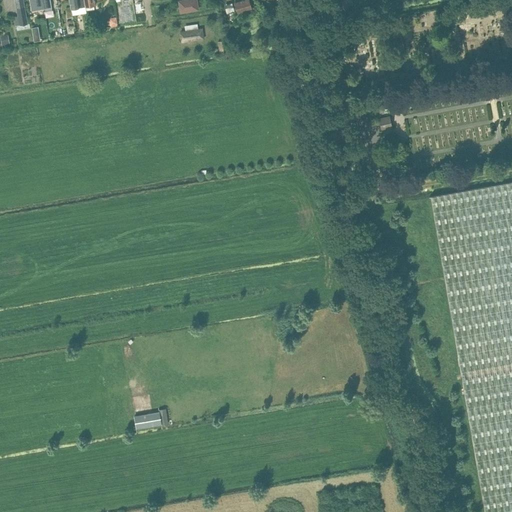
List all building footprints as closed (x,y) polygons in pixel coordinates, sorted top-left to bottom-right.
[(25,7),(23,0),(14,0),(16,8),(17,8),(19,17),(14,17),(15,26),(27,24),(24,7),(25,7)] [(35,0),(37,9),(45,8),(43,0),(35,0)] [(43,0),(45,8),(45,10),(52,9),(50,0),(43,0)] [(69,0),(71,7),(71,9),(79,7),(78,0),(69,0)] [(251,8),(248,0),(243,0),(235,3),(238,12),(251,8)] [(348,7),(346,0),(338,0),(341,9),(348,7)] [(186,41),(204,38),(203,28),(185,31),(186,41)] [(18,38),(32,35),(31,29),(11,33),(13,44),(19,42),(18,38)] [(8,34),(0,35),(1,45),(9,44),(8,34)] [(392,126),(390,116),(379,119),(381,129),(392,126)] [(511,511),(511,184),(428,200),(444,284),(467,413),(485,511),(511,511)] [(159,411),(135,415),(137,428),(161,424),(159,412),(159,411)] [(166,411),(159,412),(161,424),(168,423),(166,411)]
